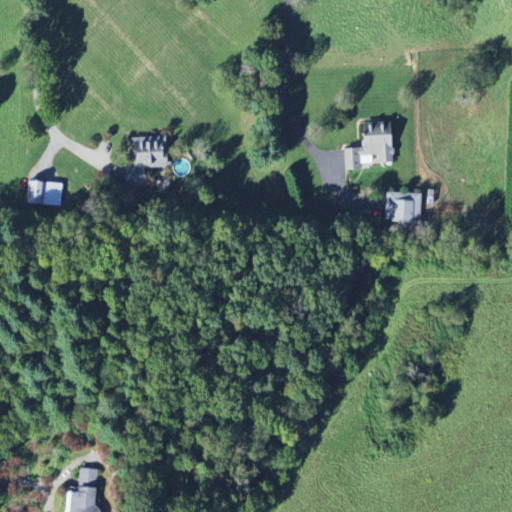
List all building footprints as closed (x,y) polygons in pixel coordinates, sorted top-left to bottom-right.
[(364,149),(345,150),(346,171),(360,170),(360,165),(379,164),(397,163),(396,124),(363,125),(364,149)] [(134,138),(134,167),(125,167),(125,176),(121,177),(121,187),(149,186),(148,168),(171,167),(170,137),(134,138)] [(27,205),(40,205),(62,207),(63,184),(29,182),(27,205)] [(385,225),(421,225),(421,194),(385,194),(385,225)] [(100,511),(104,471),(82,469),(80,495),(71,494),(69,511),(100,511)]
